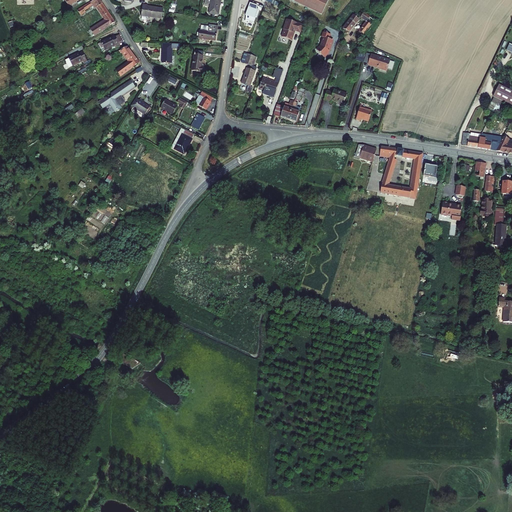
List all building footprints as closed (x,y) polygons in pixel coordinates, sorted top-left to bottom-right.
[(209,14),(218,15),(220,0),(205,0),(205,3),(211,4),(209,14)] [(328,0),(290,0),(322,15),(328,0)] [(102,4),(101,2),(95,4),(93,1),(90,2),(92,6),(95,9),(97,7),(102,4)] [(81,15),(86,12),(85,10),(92,6),(90,2),(78,11),(81,15)] [(115,22),(102,4),(97,7),(106,21),(91,30),(94,36),(115,22)] [(249,6),(246,16),(255,19),(258,10),(259,6),(253,4),(252,8),(249,6)] [(142,6),(141,16),(161,18),(162,8),(142,6)] [(375,21),(364,13),(360,18),(366,22),(359,31),(364,35),(375,21)] [(359,19),(354,15),(343,29),(349,32),(359,19)] [(284,30),(282,37),(292,41),(296,32),(301,34),(304,25),(287,20),(283,30),(284,30)] [(199,38),(215,40),(218,26),(209,25),(209,27),(201,25),(200,31),(200,33),(199,33),(198,36),(199,36),(199,38)] [(331,35),(324,32),(322,37),(323,37),(320,46),(317,50),(325,58),(330,51),(332,43),(331,43),(332,40),(329,39),(331,35)] [(120,35),(115,37),(119,44),(119,45),(121,44),(121,45),(124,44),(120,35)] [(112,38),(111,38),(101,43),(105,51),(115,46),(118,44),(119,44),(115,37),(115,36),(112,38)] [(180,44),(163,44),(162,63),(172,64),(172,49),(180,50),(180,44)] [(351,46),(345,44),(342,51),(348,53),(351,46)] [(121,51),(122,52),(130,62),(117,71),(121,76),(139,63),(127,47),(121,51)] [(194,54),(192,71),(202,73),(203,68),(201,67),(204,52),(196,51),(196,55),(194,54)] [(86,60),(83,52),(79,54),(66,60),(69,68),(83,61),(86,60)] [(357,60),(363,62),(366,54),(359,52),(357,60)] [(246,68),(241,82),(250,85),(257,68),(252,66),(256,57),(247,53),(243,63),(250,65),(248,69),(246,68)] [(394,62),(371,55),(368,64),(379,67),(379,68),(387,71),(388,69),(392,70),(394,62)] [(263,79),(259,90),(265,91),(263,95),(274,99),(283,71),(276,68),(273,77),(276,79),(275,82),(263,79)] [(168,81),(176,85),(179,80),(170,76),(168,81)] [(134,87),(131,82),(111,95),(114,99),(109,102),(107,98),(100,103),(103,108),(110,103),(116,112),(121,108),(119,105),(119,104),(120,105),(124,102),(121,96),(134,87)] [(511,91),(499,85),(493,97),(494,97),(505,102),(511,105),(511,91)] [(296,100),(300,101),(302,97),(303,97),(305,90),(300,88),(296,100)] [(327,91),(325,100),(331,102),(331,100),(345,104),(348,95),(334,90),(333,93),(327,91)] [(213,99),(202,92),(195,104),(206,110),(213,99)] [(502,107),(505,102),(494,97),(492,102),(497,104),(502,107)] [(143,103),(144,101),(140,99),(139,100),(136,98),(131,106),(145,115),(150,107),(143,103)] [(165,100),(161,108),(173,115),(177,106),(165,100)] [(180,107),(183,110),(186,104),(179,100),(177,102),(181,105),(180,107)] [(277,105),(274,115),(288,120),(294,102),(292,101),(292,103),(291,102),(290,105),(285,103),(284,107),(277,105)] [(288,120),(296,123),(301,108),(296,107),(297,104),(296,104),(296,103),(294,102),(288,120)] [(493,111),(497,104),(492,102),(491,104),(489,109),(493,111)] [(502,107),(497,104),(493,111),(498,114),(502,107)] [(356,118),(356,120),(360,121),(361,119),(369,122),(372,112),(360,107),(356,118)] [(191,127),(199,130),(203,122),(202,122),(204,118),(198,114),(191,127)] [(492,138),(492,136),(492,135),(487,134),(488,131),(486,130),(489,125),(487,124),(482,134),(481,136),(492,138)] [(188,148),(194,135),(185,130),(181,138),(177,136),(172,148),(184,154),(187,147),(188,148)] [(482,134),(471,133),(470,134),(464,133),(462,146),(478,148),(480,139),(481,136),(482,134)] [(490,150),(492,138),(481,136),(480,139),(478,148),(490,150)] [(492,138),(490,150),(497,151),(503,138),(492,136),(492,138)] [(511,140),(504,137),(503,138),(497,151),(511,153),(511,140)] [(114,146),(109,143),(105,148),(110,151),(114,146)] [(360,158),(368,161),(371,152),(362,151),(362,153),(359,152),(361,145),(359,145),(355,157),(360,158)] [(373,162),(377,150),(364,145),(361,145),(359,152),(362,153),(362,151),(371,152),(368,161),(373,162)] [(397,156),(398,150),(381,147),(379,156),(390,158),(382,184),(380,193),(389,194),(391,186),(388,185),(396,160),(394,159),(395,156),(397,156)] [(404,151),(402,157),(416,160),(411,189),(410,198),(415,199),(418,184),(423,154),(404,151)] [(474,176),(484,178),(485,167),(482,167),(483,164),(476,162),(474,176)] [(425,165),(423,177),(430,179),(430,177),(436,178),(437,168),(432,167),(431,169),(429,168),(430,165),(425,165)] [(106,188),(114,177),(110,174),(103,185),(106,188)] [(493,192),(495,177),(487,176),(485,192),(493,192)] [(511,181),(503,181),(502,194),(511,195),(511,188),(511,181)] [(407,188),(396,186),(394,195),(405,197),(407,188)] [(465,187),(457,186),(456,195),(464,196),(465,187)] [(483,201),(482,215),(487,215),(487,217),(491,217),(493,202),(483,201)] [(452,219),(460,221),(461,215),(460,215),(462,206),(452,205),(448,205),(448,204),(448,203),(444,202),(443,203),(441,214),(452,216),(452,219)] [(503,211),(496,211),(495,225),(497,225),(495,245),(504,246),(506,226),(502,226),(503,211)] [(504,307),(503,322),(511,322),(511,301),(504,301),(504,298),(497,298),(497,307),(504,307)] [(135,368),(136,368),(141,364),(142,364),(142,363),(142,362),(125,354),(124,354),(124,355),(123,355),(123,361),(124,362),(124,364),(129,366),(129,367),(130,367),(131,367),(132,368),(134,369),(135,368)]
